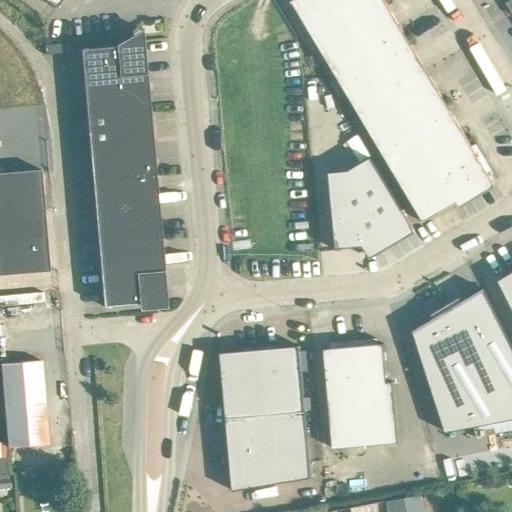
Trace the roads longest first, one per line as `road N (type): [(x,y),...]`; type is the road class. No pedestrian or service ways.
road 1 (unclassified): [(223,285),(252,295),(386,283),(511,208)]
road 2 (tertiary): [(223,285),(209,258),(191,46),(197,11),(209,0)]
road 3 (tertiary): [(196,310),(144,359),(143,511)]
road 4 (tertiary): [(158,511),(170,377),(196,310)]
